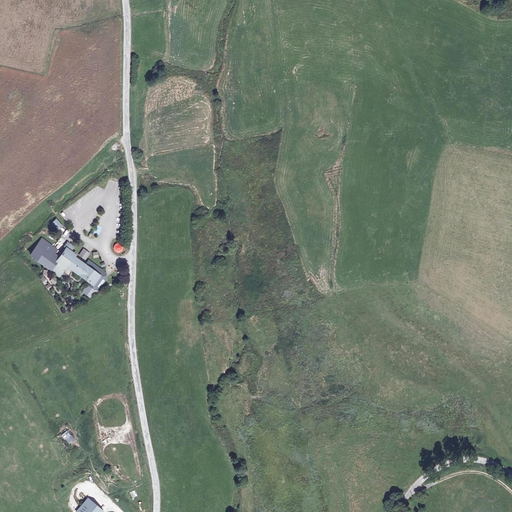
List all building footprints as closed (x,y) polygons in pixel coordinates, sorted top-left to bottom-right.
[(56,228),(59,226),(52,219),(50,221),(56,228)] [(96,225),(93,233),(98,236),(102,227),(96,225)] [(60,276),(68,266),(91,285),(89,288),(88,287),(83,293),(88,298),(94,291),(94,292),(101,290),(106,282),(106,278),(107,276),(90,262),(87,266),(75,257),(77,255),(73,252),(76,248),(73,245),(69,249),(68,248),(59,258),(55,255),(58,251),(58,248),(44,237),(32,253),(60,276)] [(118,254),(124,250),(119,243),(113,247),(118,254)] [(92,255),(86,250),(81,256),(87,261),(92,255)] [(74,442),(67,434),(62,439),(70,446),(74,442)]
